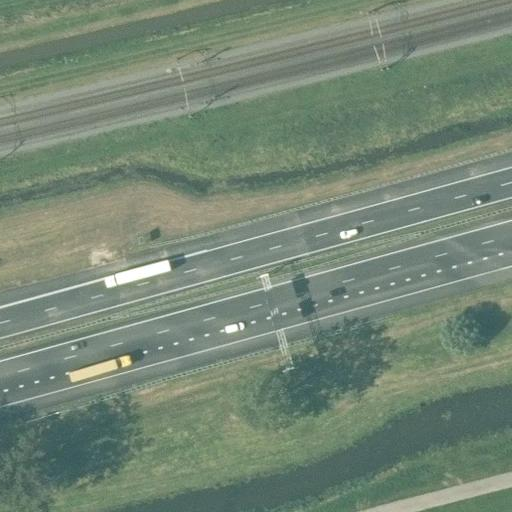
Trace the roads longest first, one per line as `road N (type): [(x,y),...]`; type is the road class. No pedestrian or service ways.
road 1 (motorway): [(511,181),(0,322)]
road 2 (motorway): [(0,380),(511,241)]
road 3 (track): [(0,172),(511,55)]
road 4 (track): [(373,0),(0,87)]
road 5 (track): [(151,280),(0,276)]
